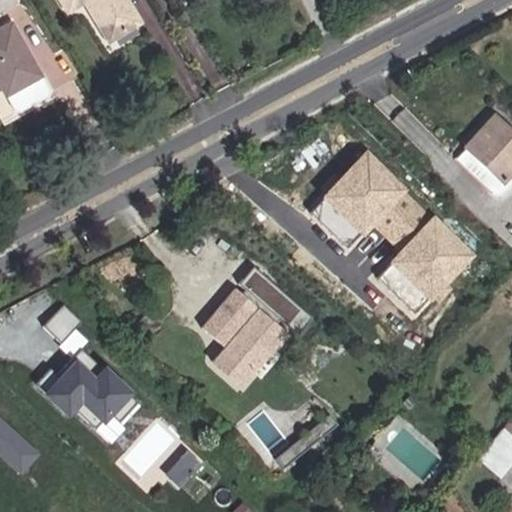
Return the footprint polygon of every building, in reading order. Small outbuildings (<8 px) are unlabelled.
[(0,0),(0,13),(17,4),(14,0),(0,0)] [(57,0),(66,14),(84,4),(107,42),(140,23),(126,0),(57,0)] [(12,22),(0,28),(0,91),(4,99),(43,78),(12,22)] [(48,101),(50,90),(43,78),(4,99),(11,112),(23,114),(48,101)] [(511,133),(493,117),(454,159),(493,194),(511,173),(511,133)] [(365,154),(308,213),(346,250),(373,223),(402,250),(376,278),(414,315),(470,256),(365,154)] [(254,367),(296,314),(248,274),(191,342),(252,395),(266,377),(254,367)] [(63,339),(80,318),(63,305),(46,326),(63,339)] [(158,323),(148,311),(130,325),(140,337),(158,323)] [(38,390),(67,417),(79,404),(101,424),(131,391),(79,345),(38,390)] [(0,421),(0,457),(18,474),(36,455),(0,421)] [(186,450),(166,473),(177,483),(197,460),(186,450)] [(449,511),(466,511),(458,490),(443,496),(449,511)]
